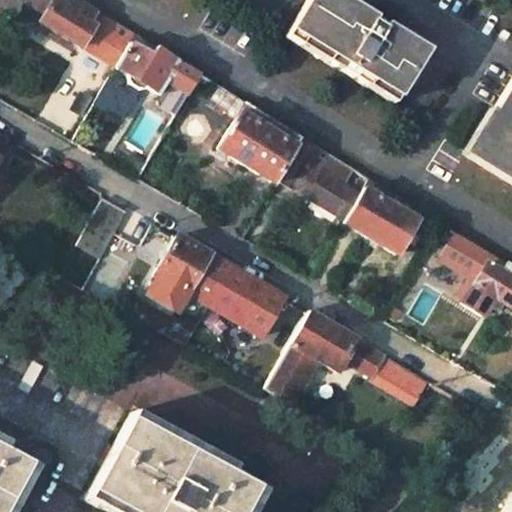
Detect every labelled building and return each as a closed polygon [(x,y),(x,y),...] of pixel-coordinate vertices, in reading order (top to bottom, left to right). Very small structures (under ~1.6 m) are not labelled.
[(128,34),(73,0),(13,0),(37,14),(31,25),(74,50),(75,48),(109,68),(123,42),(128,34)] [(412,33),(386,17),(391,9),(375,0),(302,0),(289,23),(343,56),(347,49),(360,57),(368,44),(380,52),(368,72),(397,90),(431,33),(417,25),(412,33)] [(417,25),(391,9),(386,17),(412,33),(417,25)] [(151,48),(147,56),(123,42),(109,68),(108,69),(156,97),(156,107),(172,116),(196,76),(151,48)] [(368,72),(380,52),(368,44),(360,57),(347,49),(343,56),(368,72)] [(511,78),(491,113),(477,136),(466,155),(511,184),(511,78)] [(237,102),(211,85),(200,103),(227,119),(234,109),(237,102)] [(295,146),(234,109),(227,119),(209,150),(270,187),(273,182),(295,146)] [(298,140),(295,146),(273,182),(285,189),(294,174),(310,184),(302,197),(336,218),(351,193),(339,185),(347,170),(298,140)] [(364,181),(360,187),(413,219),(416,213),(364,181)] [(360,187),(338,224),(390,256),(413,219),(360,187)] [(126,217),(103,203),(76,250),(99,263),(126,217)] [(176,238),(151,279),(259,341),(283,300),(176,238)] [(511,280),(496,271),(481,262),(456,304),(479,317),(491,299),(511,311),(511,280)] [(511,272),(500,265),(496,271),(511,280),(511,272)] [(270,348),(295,306),(283,300),(259,341),(270,348)] [(421,380),(307,314),(263,392),(288,405),(310,365),(330,376),(336,366),(365,383),(367,379),(408,402),(421,380)] [(227,469),(127,414),(80,500),(101,511),(246,511),(257,493),(223,475),(227,469)] [(0,511),(4,511),(29,468),(0,452),(0,511)]
